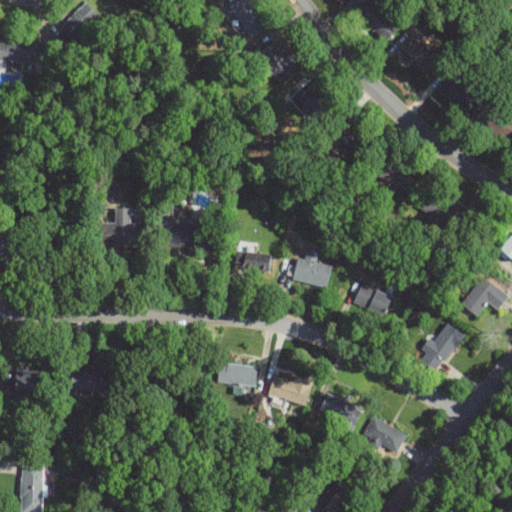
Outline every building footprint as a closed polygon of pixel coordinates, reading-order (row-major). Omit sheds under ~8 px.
[(252,38),(268,26),(248,0),(239,0),(229,7),(252,38)] [(372,0),(359,13),(384,42),(400,29),(374,0),(372,0)] [(72,41),(99,15),(87,2),(60,29),(72,41)] [(399,48),(426,75),(441,60),(413,33),(399,48)] [(35,42),(0,41),(0,62),(35,62),(35,42)] [(279,85),(300,70),(288,53),(283,57),(274,43),(258,54),(279,85)] [(438,91),(464,112),(475,97),(449,77),(438,91)] [(299,100),(319,124),(332,112),(312,89),(299,100)] [(511,133),(511,118),(484,104),(474,123),(508,141),(511,133)] [(357,158),(369,147),(353,130),(341,141),(357,158)] [(340,167),(349,151),(335,143),(326,159),(340,167)] [(375,174),(404,198),(417,183),(387,159),(375,174)] [(432,217),(428,221),(445,234),(461,214),(433,192),(421,208),(432,217)] [(136,242),(135,223),(129,224),(128,208),(113,208),(114,223),(99,223),(100,243),(136,242)] [(197,246),(197,220),(180,220),(180,215),(160,215),(160,246),(197,246)] [(511,262),(511,234),(498,251),(511,262)] [(270,253),(234,251),(233,269),(269,270),(270,253)] [(298,258),(293,280),(327,288),(332,266),(316,263),(318,256),(307,253),(305,260),(298,258)] [(488,302),(498,310),(508,296),(482,277),(462,305),(477,316),(488,302)] [(354,302),(383,316),(392,296),(363,283),(354,302)] [(420,361),(437,373),(464,336),(448,324),(420,361)] [(257,365),(218,361),(216,381),(254,385),(257,365)] [(0,367),(1,390),(35,390),(34,366),(0,367)] [(103,368),(70,368),(70,389),(103,390),(103,368)] [(311,380),(294,375),(292,381),(272,374),(266,392),(303,404),(311,380)] [(352,426),(361,407),(326,391),(317,409),(352,426)] [(405,434),(373,414),(362,432),(394,452),(405,434)] [(40,511),(42,463),(20,463),(18,511),(40,511)] [(331,511),(347,490),(326,476),(311,498),(330,511),(331,511)]
